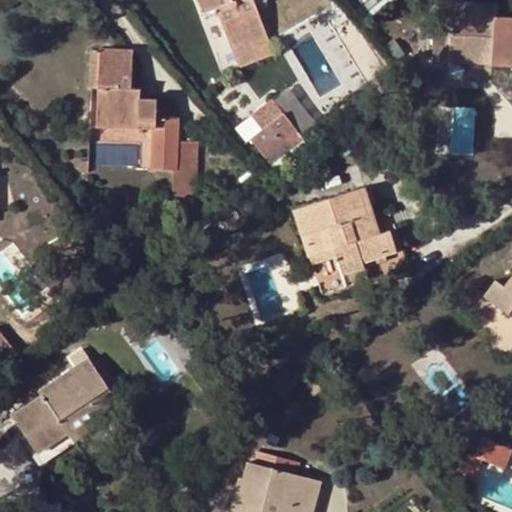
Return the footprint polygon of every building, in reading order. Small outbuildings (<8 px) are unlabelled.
[(222,5),(220,0),(210,0),(214,9),(222,5)] [(220,0),(222,5),(214,9),(237,68),(256,61),(249,41),(266,35),(255,4),(252,0),(220,0)] [(453,1),(434,0),(434,14),(452,15),(453,1)] [(490,66),(511,66),(511,17),(494,16),(495,3),(453,1),(452,15),(434,14),(431,62),(448,63),(449,51),(491,53),(490,66)] [(91,50),(89,87),(98,88),(105,88),(106,50),(91,50)] [(105,88),(98,88),(97,125),(153,128),(151,168),(173,170),(172,196),(195,198),(197,142),(177,140),(178,119),(155,117),(156,100),(139,98),(130,98),(131,88),(132,52),(106,50),(105,88)] [(448,63),(490,66),(491,53),(449,51),(448,63)] [(130,98),(139,98),(139,89),(131,88),(130,98)] [(282,113),(249,139),(270,165),(302,139),(282,113)] [(371,185),(363,188),(369,206),(377,203),(371,185)] [(363,188),(292,211),(307,257),(332,249),(341,274),(364,267),(362,263),(380,257),(395,253),(388,230),(378,233),(372,236),(368,224),(374,222),(369,206),(363,188)] [(372,236),(378,233),(374,222),(368,224),(372,236)] [(345,286),(367,278),(364,267),(341,274),(332,249),(307,257),(309,265),(325,260),(332,282),(342,278),(345,286)] [(362,263),(364,267),(382,262),(380,257),(362,263)] [(507,315),(511,309),(511,307),(511,273),(503,286),(493,280),(482,296),(507,315)] [(0,339),(0,367),(1,369),(15,358),(0,339)] [(12,416),(36,451),(66,431),(60,422),(91,402),(98,412),(116,400),(88,359),(40,391),(43,395),(12,416)] [(66,431),(36,451),(32,455),(39,465),(104,422),(98,412),(91,402),(60,422),(66,431)] [(508,450),(480,438),(473,455),(481,458),(501,467),(508,450)] [(481,458),(473,455),(466,453),(455,478),(470,485),(481,458)] [(308,511),(317,481),(246,461),(241,478),(237,477),(226,511),(308,511)]
